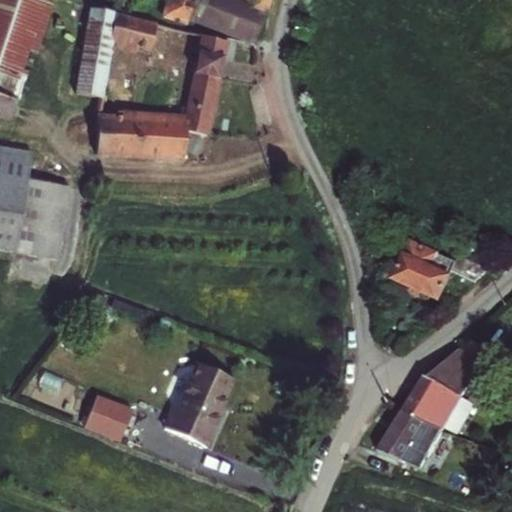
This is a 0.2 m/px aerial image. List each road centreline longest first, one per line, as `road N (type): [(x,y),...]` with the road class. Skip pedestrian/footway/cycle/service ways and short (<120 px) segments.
road 1 (unclassified): [(290,0),(283,58),(289,104),(354,257),(361,406)]
road 2 (unknown): [(307,156),(201,173),(88,168)]
road 3 (residential): [(511,275),(361,406)]
